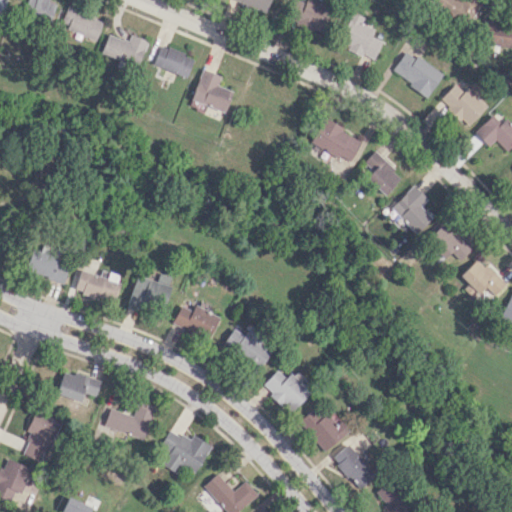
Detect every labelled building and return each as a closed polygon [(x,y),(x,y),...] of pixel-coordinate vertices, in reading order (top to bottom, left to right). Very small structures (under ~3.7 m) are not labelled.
[(26,0),(23,14),(49,20),(55,0),(52,0),(26,0)] [(229,0),(266,10),(269,0),(229,0)] [(298,0),(294,0),(286,20),(319,33),(330,7),(313,0),(305,0),(304,2),(298,0)] [(479,0),(430,0),(430,2),(472,19),(479,0)] [(94,40),(102,21),(66,7),(58,26),(94,40)] [(372,60),(382,41),(371,36),(374,29),(361,22),(363,17),(352,11),(336,43),(372,60)] [(499,42),(500,16),(484,15),(482,41),(499,42)] [(127,41),(107,33),(100,51),(137,66),(147,40),(130,34),(127,41)] [(185,77),(193,57),(159,44),(151,64),(185,77)] [(442,74),(405,49),(390,71),(427,96),(442,74)] [(190,99),(224,112),(232,91),(216,85),(220,75),(201,68),(190,99)] [(438,99),(467,126),(488,104),(469,86),(463,92),(454,83),(438,99)] [(488,146),(494,140),(506,151),(511,144),(511,124),(503,117),(500,121),(491,113),(474,132),(488,146)] [(349,163),(361,139),(321,118),(309,142),(349,163)] [(401,176),(373,150),(362,161),(371,170),(364,177),(383,195),(401,176)] [(426,198),(413,184),(389,207),(414,233),(431,217),(419,205),(426,198)] [(470,248),(442,222),(430,235),(458,261),(470,248)] [(62,283),(69,262),(31,247),(23,269),(62,283)] [(458,274),(467,284),(464,288),(481,306),(504,284),(478,256),(458,274)] [(106,277),(80,269),(73,289),(112,302),(121,275),(108,271),(106,277)] [(126,307),(143,312),(146,302),(163,307),(172,277),(158,273),(156,280),(135,275),(126,307)] [(511,291),(499,314),(511,319),(511,291)] [(171,322),(209,339),(219,316),(192,304),(190,310),(179,304),(171,322)] [(260,366),(270,348),(261,344),(266,335),(248,325),(243,335),(231,328),(221,345),(260,366)] [(63,369),(56,394),(79,401),(82,391),(96,395),(101,380),(63,369)] [(288,413),(313,388),(294,369),(285,379),(276,369),(260,384),(288,413)] [(132,415),(110,407),(103,426),(143,439),(154,407),(137,401),(132,415)] [(323,450),(347,430),(339,420),(334,424),(325,413),(320,416),(313,407),(297,420),(323,450)] [(26,431),(30,433),(22,451),(43,460),(60,421),(34,410),(26,431)] [(194,473),(210,445),(191,434),(188,439),(169,428),(159,446),(169,452),(162,464),(177,472),(181,465),(194,473)] [(358,489),(374,475),(345,443),(329,458),(358,489)] [(0,468),(0,495),(12,501),(29,468),(7,457),(2,468),(1,467),(0,468)] [(235,511),(256,494),(244,480),(232,490),(216,473),(203,485),(226,511),(235,511)] [(380,510),(380,511),(406,511),(409,511),(389,479),(373,489),(385,507),(380,510)] [(89,511),(91,506),(67,496),(60,511),(89,511)]
